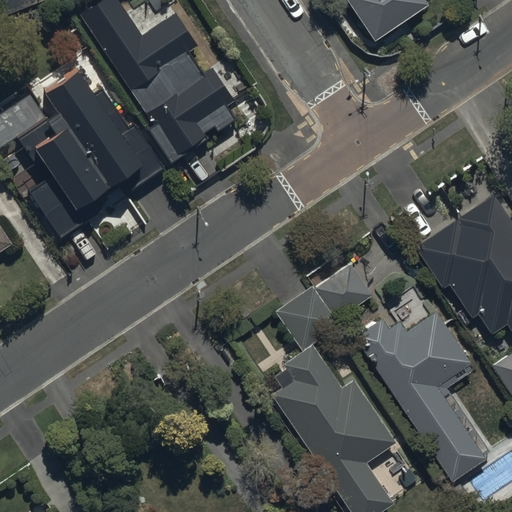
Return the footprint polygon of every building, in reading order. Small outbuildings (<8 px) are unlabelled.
[(0,0),(0,16),(44,0),(0,0)] [(177,159),(210,137),(243,115),(212,68),(202,75),(187,53),(197,46),(174,12),(141,35),(117,0),(90,0),(76,9),(177,159)] [(346,0),(374,42),(427,6),(423,0),(346,0)] [(0,153),(19,140),(48,183),(31,194),(62,240),(165,170),(134,125),(121,133),(93,91),(74,64),(40,87),(59,114),(48,121),(29,93),(0,111),(0,153)] [(511,225),(493,197),(430,240),(416,249),(442,288),(447,284),(469,317),(478,311),(493,334),(506,325),(511,334),(511,225)] [(0,256),(14,248),(0,227),(0,256)] [(339,320),(373,297),(350,262),(316,285),(339,320)] [(311,287),(276,311),(303,352),(338,328),(311,287)] [(355,337),(453,482),(484,461),(436,391),(471,368),(435,314),(400,337),(386,316),(355,337)] [(286,368),(294,380),(271,395),(349,511),(381,511),(393,505),(367,467),(397,447),(354,382),(341,391),(314,350),(286,368)] [(511,351),(491,366),(511,397),(511,351)]
